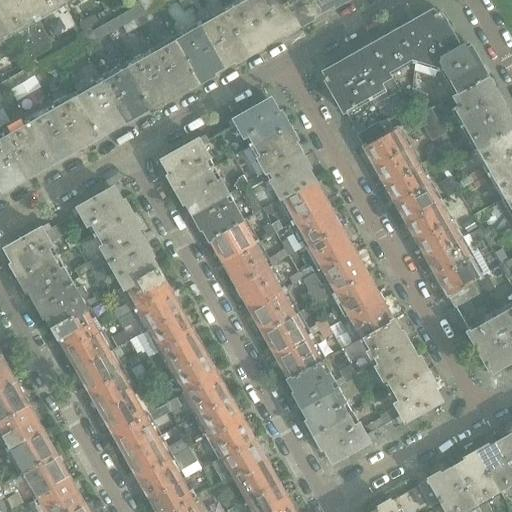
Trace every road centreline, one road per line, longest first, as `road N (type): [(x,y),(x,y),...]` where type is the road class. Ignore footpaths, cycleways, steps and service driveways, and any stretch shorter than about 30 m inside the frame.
road 1 (residential): [(481,414),(282,61)]
road 2 (residential): [(324,502),(126,149)]
road 3 (residential): [(123,511),(0,292)]
road 4 (residential): [(126,149),(282,61)]
road 5 (residential): [(0,220),(126,149)]
road 6 (residential): [(360,482),(481,414)]
road 7 (residential): [(282,61),(389,0)]
